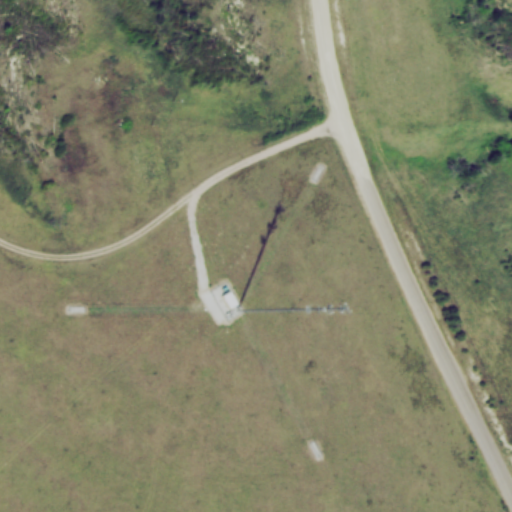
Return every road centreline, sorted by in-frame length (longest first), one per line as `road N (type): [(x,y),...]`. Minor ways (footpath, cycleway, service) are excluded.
road 1 (residential): [(354,166),(441,365),(511,493)]
road 2 (residential): [(309,0),(337,127),(354,166)]
